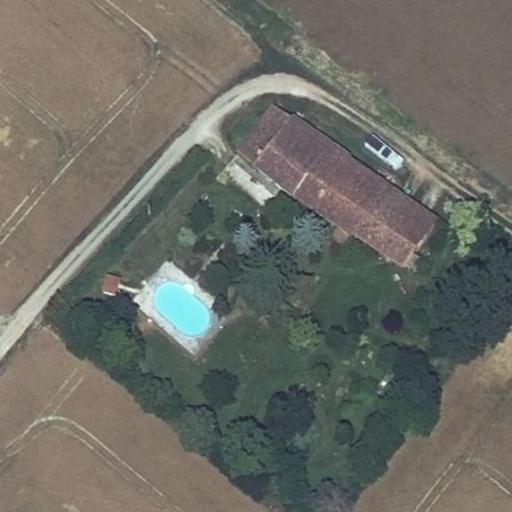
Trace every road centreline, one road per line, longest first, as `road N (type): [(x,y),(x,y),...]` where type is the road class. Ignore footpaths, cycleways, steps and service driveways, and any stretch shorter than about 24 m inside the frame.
road 1 (track): [(185,136),(256,89),(294,89),(392,143),(511,237)]
road 2 (track): [(216,110),(268,51),(210,0)]
